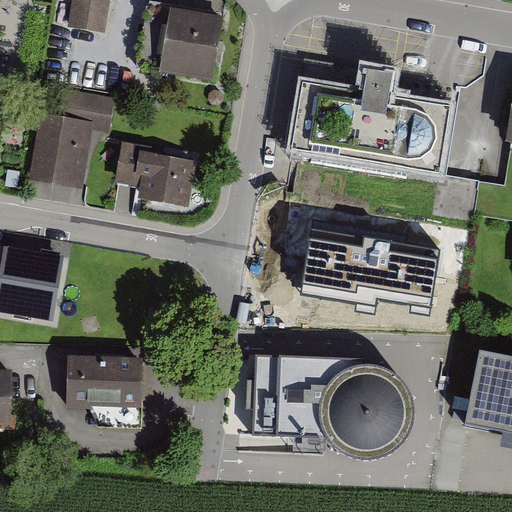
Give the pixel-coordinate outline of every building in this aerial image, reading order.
[(111,0),(74,0),(71,31),(107,36),(111,0)] [(219,22),(166,15),(158,76),(211,83),(219,22)] [(349,96),(300,88),(289,155),(444,180),(456,110),(382,98),(385,77),(353,72),(349,96)] [(511,75),(510,76),(498,145),(511,147),(511,75)] [(59,118),(42,115),(29,181),(84,191),(96,131),(109,134),(115,101),(64,92),(59,118)] [(198,153),(124,142),(117,186),(140,190),(138,202),(189,210),(198,153)] [(60,260),(0,251),(0,316),(51,324),(60,260)] [(378,357),(365,356),(365,350),(253,349),(252,428),(328,431),(335,440),(349,449),(365,453),(382,451),(397,443),(407,433),(413,421),(416,408),(415,394),(410,381),(402,370),(391,362),(378,357)] [(511,358),(478,352),(463,426),(511,435),(511,358)] [(139,363),(65,363),(65,413),(139,413),(139,363)]
